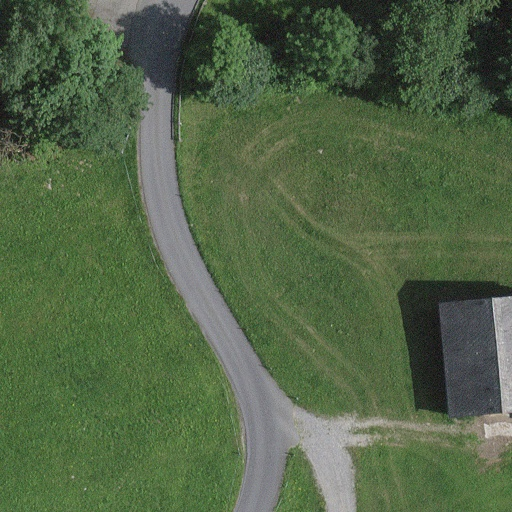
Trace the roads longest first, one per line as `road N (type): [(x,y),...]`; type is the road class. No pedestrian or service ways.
road 1 (unclassified): [(181,0),(162,24),(153,190),(257,398),(265,459),(248,511)]
road 2 (track): [(348,511),(317,436),(265,459)]
